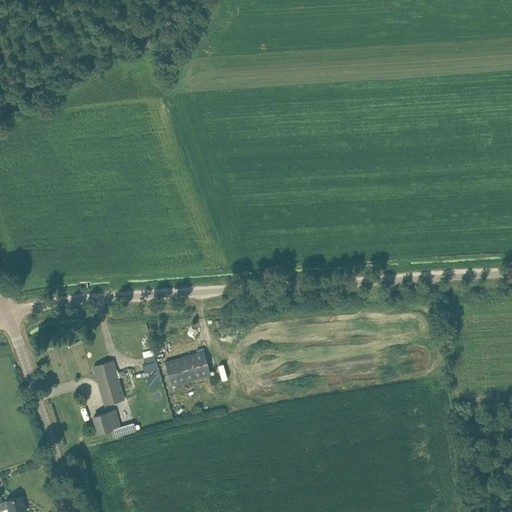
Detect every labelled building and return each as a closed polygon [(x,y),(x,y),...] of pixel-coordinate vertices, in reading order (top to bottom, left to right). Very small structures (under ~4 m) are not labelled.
[(165,362),(168,371),(172,386),(211,375),(204,351),(165,362)] [(123,370),(116,372),(113,360),(94,366),(105,405),(124,399),(119,383),(127,381),(123,370)] [(153,372),(149,377),(156,383),(161,376),(159,368),(153,372)] [(107,412),(103,413),(94,416),(98,433),(112,429),(112,428),(119,425),(117,419),(110,421),(107,412)] [(25,511),(20,496),(6,500),(6,501),(0,502),(0,510),(0,511),(9,508),(9,511),(24,511),(25,511)]
